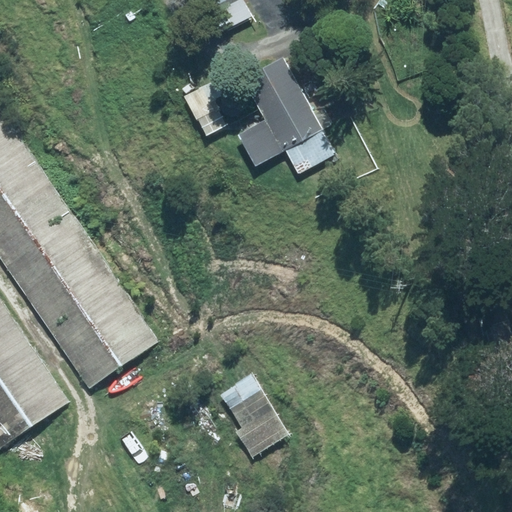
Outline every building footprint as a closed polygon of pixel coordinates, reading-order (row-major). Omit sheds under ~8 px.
[(277,62),(242,83),(283,153),(318,132),(277,62)] [(227,79),(206,91),(215,107),(236,95),(227,79)] [(234,128),(223,109),(202,121),(214,140),(234,128)] [(0,112),(0,264),(85,391),(156,343),(0,112)] [(0,307),(0,449),(66,405),(0,307)] [(270,511),(186,372),(101,424),(154,511),(270,511)] [(298,435),(260,373),(227,393),(249,428),(242,432),(259,459),(298,435)] [(141,511),(95,436),(7,490),(19,511),(141,511)]
